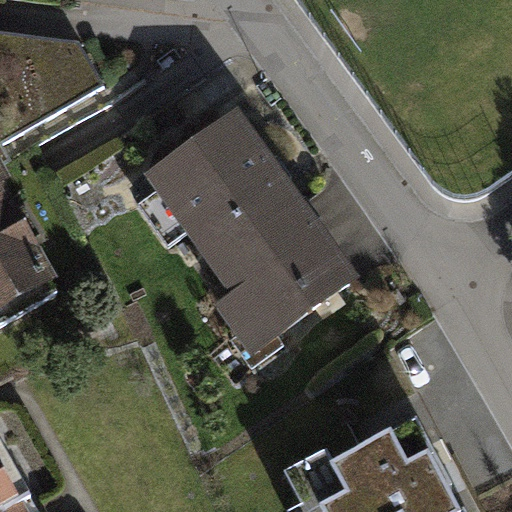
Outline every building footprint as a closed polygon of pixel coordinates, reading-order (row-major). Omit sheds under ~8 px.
[(19,54),(44,122),(107,99),(81,31),(19,54)] [(242,129),(135,206),(262,381),(369,304),(242,129)] [(0,194),(0,341),(62,308),(0,194)] [(470,511),(436,435),(341,477),(356,511),(470,511)] [(0,511),(11,511),(0,491),(0,511)]
